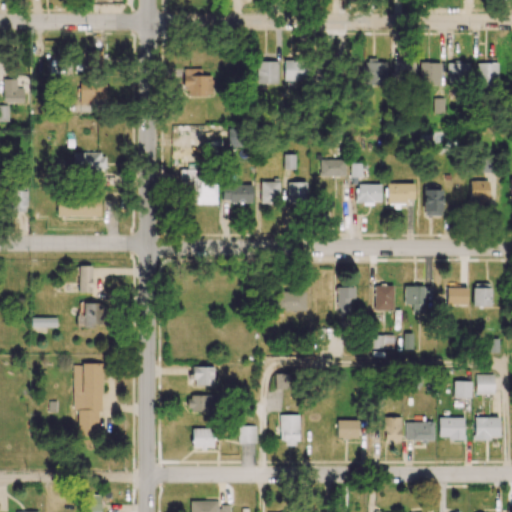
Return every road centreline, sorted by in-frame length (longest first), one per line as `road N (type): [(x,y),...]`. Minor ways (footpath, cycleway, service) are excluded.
road 1 (residential): [(511,475),(0,479)]
road 2 (residential): [(511,248),(0,245)]
road 3 (tertiary): [(146,511),(148,0)]
road 4 (residential): [(511,22),(0,22)]
